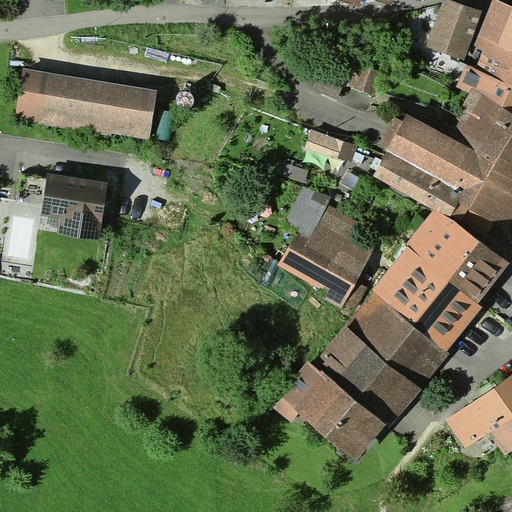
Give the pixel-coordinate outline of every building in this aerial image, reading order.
[(447,0),(443,1),(426,47),(464,61),(483,11),(451,0),(447,0)] [(511,5),(498,0),(492,0),(477,38),(511,52),(511,5)] [(511,52),(477,38),(474,46),(484,50),(476,68),(467,64),(456,87),(469,94),(471,90),(511,113),(511,52)] [(355,63),(348,87),(371,94),(378,70),(355,63)] [(323,66),(314,92),(338,100),(347,74),(323,66)] [(157,90),(24,68),(15,120),(111,135),(112,133),(149,139),(157,90)] [(511,113),(471,90),(469,94),(462,108),(466,110),(456,127),(450,125),(444,134),(406,114),(403,121),(394,117),(380,144),(389,148),(374,177),(435,211),(451,218),(483,243),(495,223),(508,230),(511,222),(511,113)] [(311,129),(306,146),(352,162),(358,145),(311,129)] [(304,183),(309,170),(280,161),(275,173),(304,183)] [(108,182),(47,172),(41,215),(60,218),(58,232),(58,234),(99,240),(108,182)] [(360,178),(348,172),(342,183),(354,189),(360,178)] [(297,230),(278,265),(325,291),(321,296),(342,308),(376,247),(355,235),(362,222),(329,204),(332,196),(304,186),(285,222),(297,230)] [(451,218),(435,211),(406,244),(408,246),(373,289),(373,291),(447,351),(483,307),(478,303),(510,262),(483,243),(451,218)] [(60,218),(41,215),(38,228),(58,232),(60,218)] [(450,354),(447,351),(373,291),(346,325),(422,388),(450,354)] [(422,388),(346,325),(313,364),(309,361),(280,396),(282,398),(275,408),(292,422),(299,413),(327,436),(356,460),(386,424),(390,427),(422,388)] [(511,373),(446,420),(466,449),(490,432),(505,455),(511,449),(511,373)] [(511,511),(511,493),(497,503),(502,511),(511,511)]
